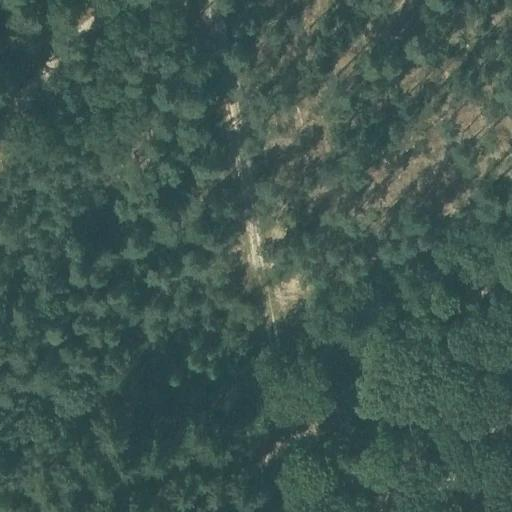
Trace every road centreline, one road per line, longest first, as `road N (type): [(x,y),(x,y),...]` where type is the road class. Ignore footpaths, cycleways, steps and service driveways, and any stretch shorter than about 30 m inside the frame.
road 1 (track): [(212,0),(260,317)]
road 2 (track): [(260,317),(511,211)]
road 3 (track): [(260,317),(311,511)]
road 4 (track): [(99,0),(0,136)]
